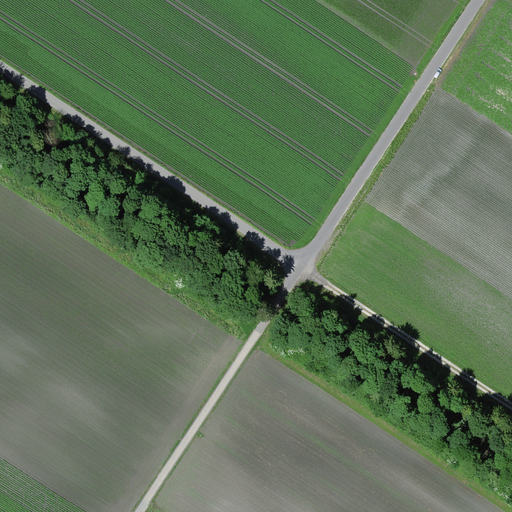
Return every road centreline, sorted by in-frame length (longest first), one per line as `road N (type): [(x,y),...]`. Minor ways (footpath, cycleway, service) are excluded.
road 1 (track): [(301,268),(0,66)]
road 2 (track): [(482,0),(301,268)]
road 3 (track): [(141,511),(301,268)]
road 4 (track): [(511,406),(301,268)]
